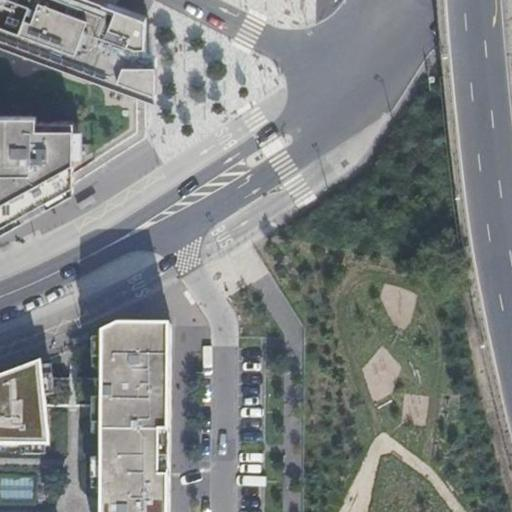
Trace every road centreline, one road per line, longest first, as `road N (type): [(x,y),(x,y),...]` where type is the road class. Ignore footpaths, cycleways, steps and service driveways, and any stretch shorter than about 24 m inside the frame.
road 1 (secondary): [(0,295),(138,228),(274,146),(374,56)]
road 2 (trunk): [(476,0),(511,318)]
road 3 (residential): [(187,0),(251,31),(374,56)]
